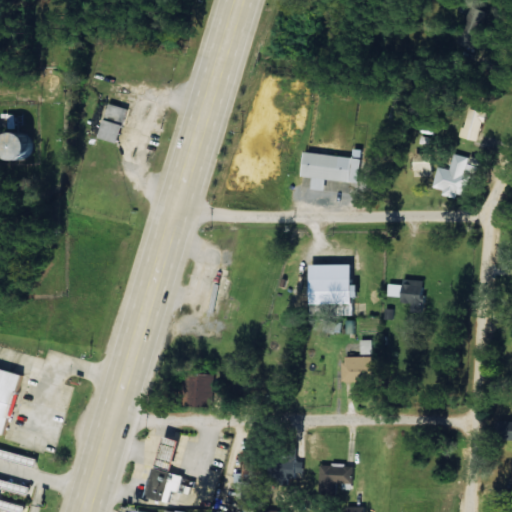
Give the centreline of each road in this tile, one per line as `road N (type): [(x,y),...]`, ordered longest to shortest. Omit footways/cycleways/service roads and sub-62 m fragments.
road 1 (trunk): [(84,511),(238,0)]
road 2 (residential): [(473,424),(114,419)]
road 3 (residential): [(511,175),(489,216),(468,511)]
road 4 (residential): [(489,216),(174,215)]
